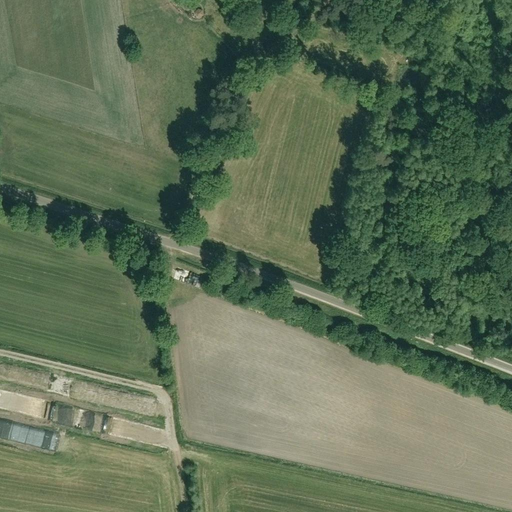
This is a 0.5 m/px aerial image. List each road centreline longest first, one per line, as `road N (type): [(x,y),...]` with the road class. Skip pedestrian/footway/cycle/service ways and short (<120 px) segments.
road 1 (unclassified): [(511,370),(0,188)]
road 2 (track): [(174,244),(273,41)]
